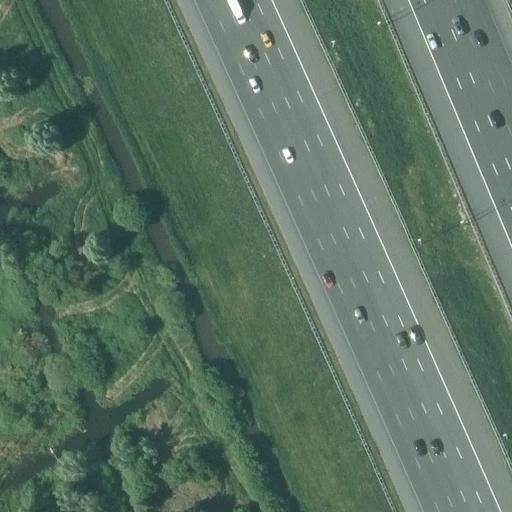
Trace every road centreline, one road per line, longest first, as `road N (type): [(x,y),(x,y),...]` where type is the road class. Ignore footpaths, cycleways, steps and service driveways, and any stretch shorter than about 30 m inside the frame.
road 1 (motorway): [(233,0),(462,511)]
road 2 (motorway): [(511,159),(445,0)]
